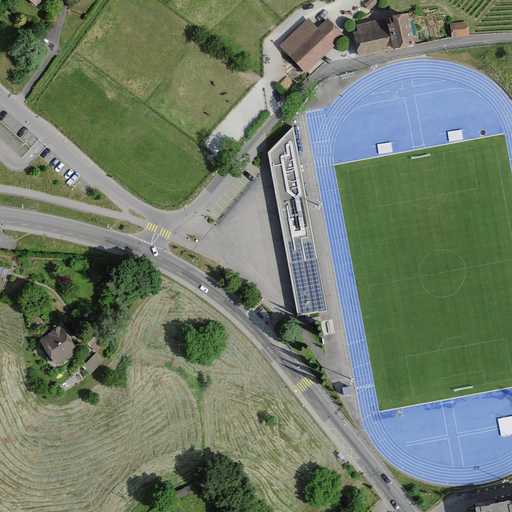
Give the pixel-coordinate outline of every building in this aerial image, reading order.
[(377,2),(375,0),(369,0),(365,4),(369,9),(377,2)] [(417,46),(410,12),(395,16),(396,24),(390,25),(395,51),(417,46)] [(395,51),(390,25),(396,24),(395,16),(357,24),(358,31),(354,32),(359,58),(395,51)] [(318,28),(308,18),(279,45),(306,74),(346,37),(328,19),(318,28)] [(467,21),(450,23),(452,37),(469,35),(467,21)] [(292,130),(267,154),(300,317),(329,312),(292,130)] [(66,326),(43,342),(60,367),(84,351),(66,326)]
